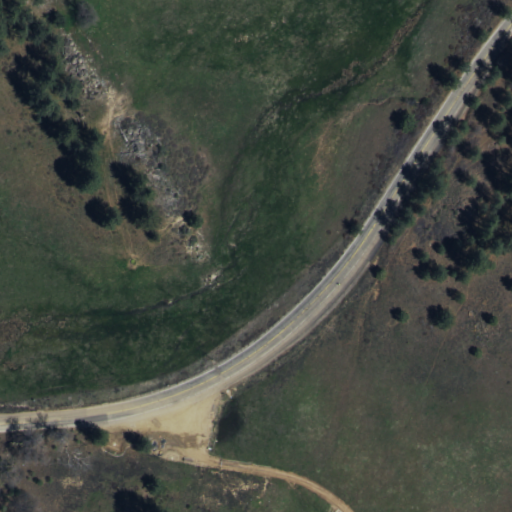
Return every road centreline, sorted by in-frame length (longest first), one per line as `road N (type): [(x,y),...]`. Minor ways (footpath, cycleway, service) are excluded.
road 1 (primary): [(0,422),(108,414),(197,386),(281,335),(365,244),(452,102),(511,23)]
road 2 (track): [(337,511),(291,477),(193,459),(145,401)]
